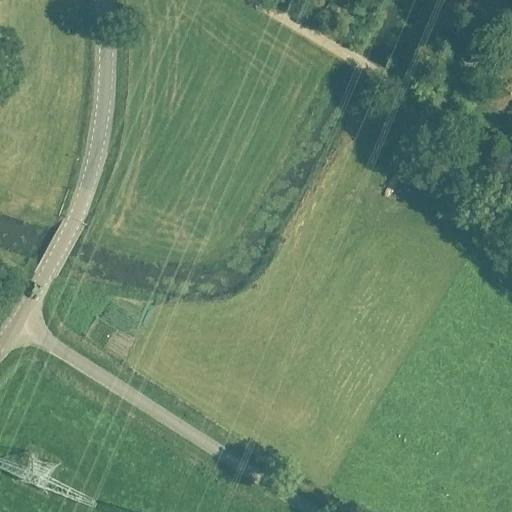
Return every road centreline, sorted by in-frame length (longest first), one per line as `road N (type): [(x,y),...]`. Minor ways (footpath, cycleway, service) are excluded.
road 1 (unclassified): [(307,511),(17,318)]
road 2 (tertiary): [(17,318),(69,236),(91,176),(106,92),(104,0)]
